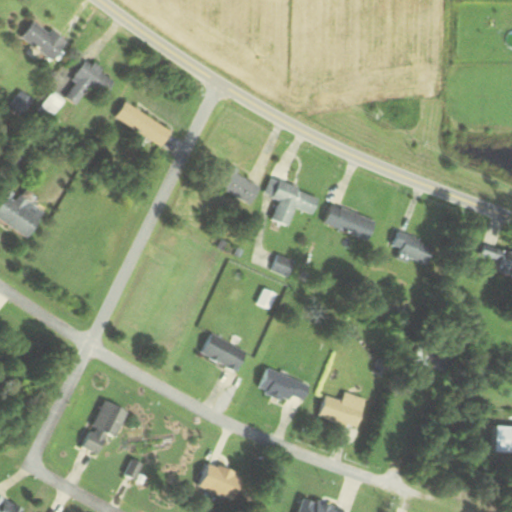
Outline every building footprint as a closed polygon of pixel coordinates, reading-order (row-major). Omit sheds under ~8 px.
[(64,44),(33,21),(20,38),(51,62),(64,44)] [(62,97),(75,105),(86,88),(102,98),(113,80),(85,62),(62,97)] [(30,101),(18,93),(9,108),(21,115),(30,101)] [(36,112),(47,121),(61,102),(51,94),(36,112)] [(170,132),(123,102),(113,118),(160,148),(170,132)] [(248,205),(259,187),(217,163),(202,189),(215,197),(220,189),(248,205)] [(317,196),(268,181),(263,196),(277,201),(270,223),(286,227),(292,209),(311,215),(317,196)] [(29,213),(33,206),(3,188),(0,193),(0,222),(26,238),(38,218),(29,213)] [(366,241),(373,221),(329,206),(322,226),(366,241)] [(390,248),(399,251),(397,257),(424,267),(431,245),(396,233),(390,248)] [(511,277),(511,254),(487,247),(481,268),(511,277)] [(199,354),(234,374),(245,354),(211,334),(199,354)] [(308,388),(266,369),(257,390),(298,409),(308,388)] [(364,400),(343,394),(340,403),(323,397),(317,419),(355,430),(364,400)] [(114,440),(125,412),(101,402),(81,449),(97,455),(105,436),(114,440)] [(511,454),(511,428),(492,427),(491,454),(511,454)] [(196,487),(228,502),(239,478),(207,463),(196,487)]
